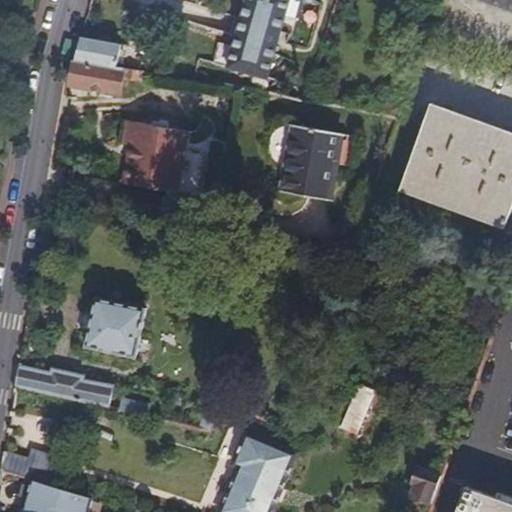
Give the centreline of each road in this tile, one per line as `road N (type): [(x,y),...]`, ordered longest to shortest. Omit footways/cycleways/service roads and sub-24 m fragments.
road 1 (residential): [(2,353),(67,0)]
road 2 (residential): [(445,511),(511,317)]
